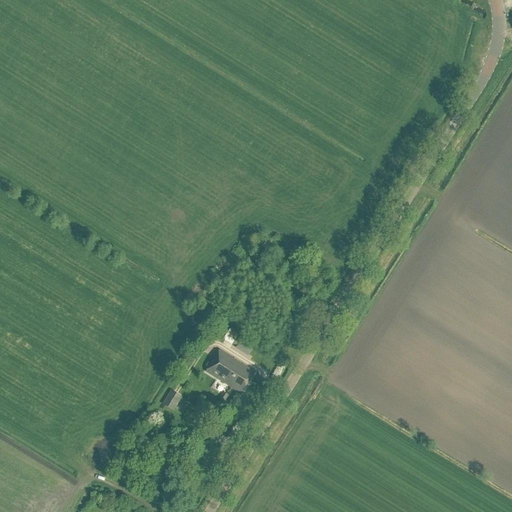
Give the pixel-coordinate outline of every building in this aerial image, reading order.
[(461,115),(456,122),(463,127),(468,120),(461,115)] [(242,339),(237,348),(236,349),(248,357),(255,347),(242,339)] [(241,394),(255,373),(220,351),(207,372),(241,394)] [(173,412),(182,398),(171,391),(162,405),(173,412)] [(225,403),(229,397),(224,394),(220,400),(225,403)] [(222,508),(226,500),(219,497),(216,505),(222,508)]
